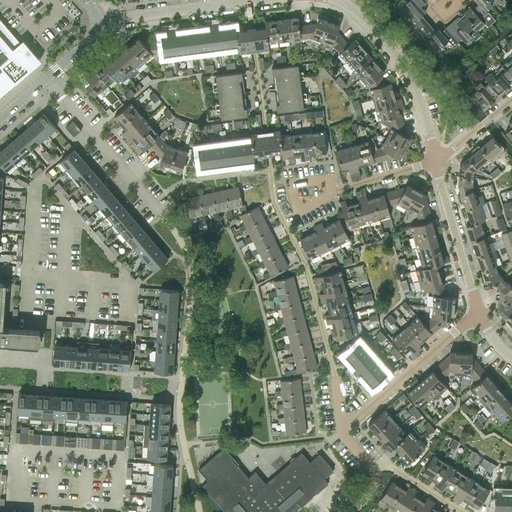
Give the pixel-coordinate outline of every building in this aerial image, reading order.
[(422,8),(426,4),(422,0),(404,0),(404,1),(407,4),(400,10),(407,18),(409,16),(412,20),(411,22),(415,27),(424,18),(422,15),(425,12),(422,8)] [(473,0),(475,1),(478,4),(472,9),(480,19),(488,12),(486,10),(492,5),(489,2),(491,0),(473,0)] [(472,9),(469,6),(463,12),(464,13),(460,17),(461,19),(457,22),(454,19),(445,28),(446,28),(457,42),(457,41),(462,38),(464,41),(471,35),(475,40),(480,35),(478,32),(486,25),(480,19),(472,9)] [(305,25),(299,26),(298,17),(287,19),(289,40),(306,38),(305,25)] [(321,41),(329,21),(318,17),(315,25),(305,25),(306,38),(311,37),(321,41)] [(0,95),(33,67),(38,63),(41,60),(34,53),(30,48),(23,40),(18,40),(5,24),(0,18),(0,95)] [(279,42),(289,40),(287,19),(276,20),(279,42)] [(268,43),(279,42),(276,20),(265,21),(265,28),(266,28),(267,43),(268,43)] [(337,33),(340,25),(329,21),(321,41),(332,45),(335,49),(344,40),(339,34),(337,33)] [(206,51),(217,50),(214,23),(209,24),(210,29),(203,29),(206,51)] [(225,27),(219,27),(219,23),(214,23),(217,50),(228,48),(225,27)] [(491,24),(487,27),(495,35),(498,32),(491,24)] [(237,31),(236,25),(225,27),(228,48),(238,47),(239,47),(237,31)] [(266,28),(265,28),(255,29),(255,27),(253,28),(254,30),(255,33),(254,33),(254,36),(255,36),(255,37),(257,51),(269,49),(268,43),(267,43),(266,28)] [(438,28),(435,31),(432,27),(424,34),(423,36),(427,41),(429,40),(432,44),(429,46),(436,54),(443,47),(446,50),(452,45),(453,46),(458,42),(457,41),(457,42),(446,28),(442,32),(438,28)] [(182,32),(176,33),(176,28),(171,29),(174,55),(185,54),(182,32)] [(248,30),(249,30),(249,28),(247,28),(247,30),(237,31),(239,47),(238,47),(239,53),(251,52),(249,38),(250,38),(250,36),(250,34),(249,34),(248,30)] [(164,56),(174,55),(171,29),(166,29),(167,34),(160,35),(161,41),(163,53),(164,56)] [(195,52),(206,51),(203,29),(193,31),(195,52)] [(185,54),(195,52),(193,31),(182,32),(185,54)] [(146,43),(144,44),(139,38),(130,45),(144,62),(153,54),(163,53),(161,41),(146,43)] [(346,62),(363,47),(355,39),(348,45),(344,40),(335,49),(346,62)] [(136,69),(144,62),(130,45),(122,52),(136,69)] [(353,70),(370,56),(363,47),(346,62),(353,70)] [(498,52),(495,48),(490,52),(494,56),(498,52)] [(128,76),(136,69),(122,52),(114,59),(128,76)] [(511,53),(510,55),(511,57),(511,58),(508,62),(506,61),(502,65),(511,77),(511,53)] [(360,78),(377,64),(370,56),(353,70),(360,78)] [(119,83),(128,76),(114,59),(106,66),(105,66),(116,78),(115,78),(119,83)] [(105,66),(106,66),(102,61),(93,69),(107,85),(115,78),(116,78),(105,66)] [(304,108),(299,76),(298,64),(271,68),(277,112),(304,108)] [(381,75),(384,72),(377,64),(360,78),(370,89),(387,83),(381,75)] [(507,85),(511,80),(511,77),(502,65),(497,69),(498,71),(493,75),(491,72),(484,77),(485,79),(486,79),(498,93),(500,96),(503,93),(504,94),(510,89),(507,85)] [(94,97),(107,85),(93,69),(84,76),(90,83),(85,87),(94,97)] [(248,115),(243,83),(242,72),(215,75),(221,119),(248,115)] [(342,88),(347,84),(342,79),(337,83),(342,88)] [(491,99),(498,93),(486,79),(485,79),(481,82),(480,81),(474,86),(477,89),(469,95),(470,96),(475,102),(478,99),(481,103),(480,105),(484,110),(487,107),(488,108),(494,103),(491,99)] [(373,100),(394,93),(391,83),(387,83),(370,89),(373,100)] [(400,98),(395,99),(394,93),(373,100),(376,110),(401,102),(400,98)] [(121,125),(138,111),(131,102),(114,117),(121,125)] [(398,108),(403,107),(401,102),(376,110),(379,121),(388,118),(390,124),(403,120),(401,114),(400,114),(398,108)] [(125,137),(145,119),(138,111),(121,125),(125,130),(122,133),(125,137)] [(35,121),(47,135),(56,128),(44,114),(35,121)] [(136,142),(152,127),(145,119),(125,137),(128,140),(132,137),(136,142)] [(405,135),(406,132),(403,120),(390,124),(391,128),(386,137),(405,148),(410,138),(405,135)] [(35,121),(27,128),(39,142),(47,135),(35,121)] [(73,137),(81,130),(73,121),(65,128),(73,137)] [(195,130),(197,124),(190,122),(188,127),(195,130)] [(154,149),(163,141),(152,127),(136,142),(143,150),(150,145),(154,149)] [(19,135),(31,149),(39,142),(27,128),(19,135)] [(280,136),(281,136),(280,130),(268,131),(270,145),(269,145),(269,147),(269,149),(270,149),(271,153),(270,153),(270,155),(272,155),(272,153),(282,152),(280,136)] [(315,154),(326,152),(324,131),(312,132),(315,154)] [(264,146),(262,132),(250,134),(251,140),(253,155),(254,155),(264,154),(264,156),(265,156),(265,153),(265,154),(264,150),(265,150),(265,147),(264,147),(264,146)] [(309,155),(315,154),(312,132),(302,134),(305,160),(310,159),(309,155)] [(300,161),(305,160),(302,134),(291,135),(294,157),(300,156),(300,161)] [(19,135),(11,142),(23,156),(31,149),(19,135)] [(282,158),(294,157),(291,135),(281,136),(280,136),(282,152),(282,158)] [(492,162),(505,151),(492,136),(480,147),(489,158),(492,162)] [(399,158),(405,148),(386,137),(380,147),(377,148),(380,161),(392,157),(394,155),(399,158)] [(371,150),(377,148),(375,142),(372,138),(368,139),(368,141),(371,150)] [(254,155),(253,155),(251,140),(241,142),(243,163),(254,162),(254,155)] [(177,147),(166,144),(163,141),(154,149),(160,156),(162,157),(159,164),(170,168),(177,147)] [(377,148),(371,150),(368,141),(357,144),(363,165),(374,162),(374,163),(380,161),(377,148)] [(2,149),(14,163),(23,156),(11,142),(2,149)] [(233,165),(243,163),(241,142),(230,143),(233,165)] [(222,166),(233,165),(230,143),(219,144),(222,166)] [(211,168),(222,166),(219,144),(208,146),(211,168)] [(358,167),(363,165),(357,144),(347,147),(356,178),(361,177),(358,167)] [(480,147),(478,145),(472,150),(474,153),(468,157),(477,168),(489,158),(480,147)] [(200,169),(211,168),(208,146),(197,147),(200,169)] [(180,172),(188,151),(177,147),(170,168),(180,172)] [(351,179),(356,178),(347,147),(336,150),(342,171),(349,169),(351,179)] [(0,150),(0,163),(6,170),(14,163),(2,149),(0,150)] [(67,169),(82,157),(75,149),(60,161),(67,169)] [(88,165),(82,157),(67,169),(74,177),(88,165)] [(473,172),(477,168),(468,157),(460,165),(459,175),(473,177),(473,172)] [(81,185),(95,173),(88,165),(74,177),(81,185)] [(87,193),(101,180),(95,173),(81,185),(87,193)] [(472,183),(473,177),(459,175),(458,185),(461,193),(461,194),(474,189),(472,183)] [(94,200),(108,188),(101,180),(87,193),(94,200)] [(407,208),(417,189),(407,184),(404,190),(401,188),(389,192),(393,204),(397,203),(407,208)] [(238,186),(225,189),(230,209),(239,207),(240,211),(246,209),(246,208),(245,204),(242,205),(238,186)] [(101,208),(115,196),(108,188),(94,200),(101,208)] [(231,215),(230,209),(225,189),(213,192),(217,212),(225,210),(227,216),(231,215)] [(373,197),(367,199),(364,189),(360,190),(369,221),(379,218),(373,197)] [(424,200),(427,195),(417,189),(407,208),(417,214),(418,217),(430,214),(427,202),(424,200)] [(481,195),(477,196),(474,189),(461,194),(461,193),(458,194),(461,203),(464,202),(466,209),(479,204),(480,205),(484,203),(481,195)] [(358,224),(369,221),(360,190),(355,192),(358,202),(352,203),(358,224)] [(218,218),(217,212),(213,192),(200,195),(204,214),(213,213),(214,219),(218,218)] [(387,206),(393,204),(389,192),(383,193),(383,194),(373,197),(379,218),(390,215),(387,206)] [(205,220),(204,214),(200,195),(185,198),(189,218),(199,215),(201,222),(205,220)] [(107,216),(121,204),(115,196),(101,208),(107,216)] [(496,200),(491,201),(493,208),(499,206),(497,199),(496,200)] [(511,220),(511,200),(502,204),(508,222),(511,220)] [(352,203),(346,205),(345,201),(340,202),(347,228),(358,224),(352,203)] [(114,224),(128,212),(121,204),(107,216),(114,224)] [(485,220),(480,205),(479,204),(466,209),(471,224),(480,221),(485,220)] [(246,228),(264,219),(257,206),(240,215),(244,224),(238,227),(240,231),(246,228)] [(120,231),(135,219),(128,212),(114,224),(120,231)] [(435,218),(432,219),(430,214),(418,217),(419,223),(410,226),(413,237),(434,231),(432,225),(437,223),(435,218)] [(502,217),(496,219),(500,231),(506,228),(502,217)] [(127,239),(141,227),(135,219),(120,231),(127,239)] [(252,240),(270,231),(264,219),(246,228),(250,236),(244,239),(247,243),(252,240)] [(339,243),(349,238),(339,219),(329,224),(339,243)] [(485,236),(480,221),(471,224),(466,225),(472,241),(485,236)] [(329,224),(324,227),(322,223),(317,225),(329,248),(339,243),(329,224)] [(319,254),(329,248),(317,225),(313,227),(315,231),(309,234),(319,254)] [(134,247),(148,235),(141,227),(127,239),(134,247)] [(252,255),(258,252),(276,243),(270,231),(252,240),(256,247),(250,250),(252,255)] [(416,247),(437,241),(434,231),(413,237),(416,247)] [(309,258),(319,254),(309,234),(300,239),(309,258)] [(140,255),(154,243),(148,235),(134,247),(140,255)] [(492,242),(488,243),(485,236),(472,241),(477,256),(495,250),(492,242)] [(419,257),(440,251),(437,241),(416,247),(419,257)] [(147,262),(161,250),(154,243),(140,255),(147,262)] [(264,264),(282,255),(276,243),(258,252),(262,260),(256,263),(258,267),(264,264)] [(154,271),(168,259),(161,250),(147,262),(154,271)] [(498,257),(495,250),(477,256),(482,271),(496,266),(493,259),(498,257)] [(446,256),(442,257),(440,251),(419,257),(422,267),(422,268),(436,264),(448,261),(446,256)] [(270,275),(287,266),(282,255),(264,264),(268,272),(262,275),(264,279),(270,276),(270,275)] [(439,274),(436,264),(422,268),(422,267),(415,269),(418,280),(439,274)] [(502,278),(498,273),(496,266),(482,271),(485,280),(492,287),(502,278)] [(322,287),(343,281),(340,270),(315,277),(316,282),(321,281),(322,287)] [(431,288),(442,285),(439,274),(418,280),(422,291),(431,288)] [(277,295),(296,290),(292,276),(273,281),(276,291),(270,293),(271,297),(277,295)] [(320,298),(346,292),(343,281),(322,287),(324,293),(319,294),(320,298)] [(511,286),(511,285),(508,281),(500,289),(499,300),(511,300),(511,286)] [(0,328),(0,320),(3,283),(0,282),(0,343),(39,347),(40,330),(9,328),(9,329),(0,328)] [(446,296),(446,293),(443,284),(442,285),(431,288),(433,295),(432,306),(454,308),(455,296),(446,296)] [(160,288),(159,299),(178,300),(178,290),(160,288)] [(281,308),(299,303),(296,290),(277,295),(279,304),(273,305),(274,310),(281,308)] [(328,308),(349,302),(346,292),(320,298),(321,303),(326,302),(328,308)] [(159,299),(158,310),(177,311),(178,300),(159,299)] [(511,300),(499,300),(498,310),(505,319),(511,312),(511,300)] [(326,319),(351,313),(349,302),(328,308),(329,313),(325,315),(326,319)] [(284,321),(303,316),(299,303),(281,308),(283,317),(276,318),(278,323),(284,321)] [(453,319),(454,308),(432,306),(431,318),(429,320),(437,330),(446,322),(446,319),(453,319)] [(158,310),(158,320),(176,321),(177,311),(158,310)] [(333,329),(354,323),(351,313),(326,319),(327,324),(332,323),(333,329)] [(287,334),(306,329),(303,316),(284,321),(286,329),(280,331),(281,336),(287,334)] [(429,320),(424,324),(417,316),(409,324),(423,340),(431,333),(432,334),(437,330),(429,320)] [(158,320),(157,330),(176,331),(176,321),(158,320)] [(336,340),(357,334),(354,323),(333,329),(336,340)] [(419,344),(423,340),(409,324),(401,331),(418,351),(422,348),(419,344)] [(291,347),(310,342),(306,329),(287,334),(290,342),(283,344),(285,349),(291,347)] [(157,330),(156,340),(175,342),(176,331),(157,330)] [(415,354),(418,351),(401,331),(392,338),(407,355),(411,351),(415,354)] [(156,340),(156,350),(174,352),(175,342),(156,340)] [(350,363),(366,348),(359,340),(343,354),(350,363)] [(294,360),(313,355),(310,342),(291,347),(293,355),(287,357),(288,362),(294,360)] [(53,364),(64,365),(66,345),(54,344),(53,364)] [(107,368),(118,369),(120,349),(120,344),(109,344),(109,348),(107,368)] [(64,365),(75,366),(76,346),(66,345),(64,365)] [(75,366),(86,366),(87,347),(76,346),(75,366)] [(87,347),(86,366),(97,367),(98,348),(87,347)] [(393,355),(398,351),(395,347),(390,351),(393,355)] [(109,348),(98,348),(97,367),(107,368),(109,348)] [(374,357),(367,349),(366,348),(350,363),(354,367),(351,371),(354,374),(374,357)] [(131,350),(120,349),(118,369),(130,369),(131,350)] [(156,350),(155,360),(174,361),(174,352),(156,350)] [(397,359),(402,355),(398,351),(393,355),(397,359)] [(459,374),(461,352),(450,351),(449,358),(446,358),(437,366),(445,375),(448,373),(459,374)] [(472,359),(472,353),(461,352),(459,374),(471,375),(473,377),(483,369),(475,360),(472,359)] [(298,372),(316,367),(313,355),(294,360),(297,368),(290,370),(285,371),(285,376),(291,375),(298,373),(298,372)] [(381,365),(374,357),(354,374),(357,378),(360,375),(364,379),(381,365)] [(154,371),(173,372),(174,361),(155,360),(154,371)] [(372,388),(388,373),(381,365),(364,379),(372,388)] [(441,379),(445,375),(437,366),(432,370),(432,371),(424,378),(438,394),(447,387),(441,379)] [(487,375),(487,374),(483,369),(473,377),(477,382),(470,388),(477,397),(494,383),(487,375)] [(430,401),(438,394),(424,378),(420,382),(417,378),(413,381),(430,401)] [(275,396),(282,395),(301,393),(299,379),(280,381),(281,391),(274,392),(275,396)] [(422,409),(430,401),(413,381),(409,384),(412,388),(407,392),(422,409)] [(484,405),(501,391),(494,383),(477,397),(484,405)] [(508,392),(505,395),(501,391),(484,405),(492,413),(511,396),(508,392)] [(17,413),(30,414),(31,394),(19,393),(17,413)] [(283,409),(303,406),(301,393),(282,395),(283,404),(276,405),(277,409),(283,409)] [(30,414),(29,418),(41,419),(42,415),(43,395),(31,394),(30,414)] [(42,415),(41,419),(53,420),(54,415),(55,396),(43,395),(42,415)] [(54,415),(66,416),(67,397),(55,396),(54,415)] [(511,403),(511,401),(511,396),(492,413),(499,422),(511,410),(511,403)] [(77,422),(77,417),(79,398),(67,397),(66,416),(65,421),(77,422)] [(77,417),(89,418),(91,398),(79,398),(77,417)] [(89,418),(101,419),(103,399),(91,398),(89,418)] [(113,424),(114,420),(115,400),(103,399),(101,419),(101,424),(113,424)] [(127,401),(115,400),(114,420),(126,420),(127,401)] [(152,403),(151,414),(169,415),(170,404),(152,403)] [(413,414),(418,410),(414,405),(409,409),(413,414)] [(278,423),(285,422),(304,420),(303,406),(283,409),(284,417),(278,418),(278,423)] [(376,432),(392,418),(385,409),(368,424),(376,432)] [(417,419),(422,415),(418,410),(413,414),(417,419)] [(151,414),(150,425),(169,426),(169,415),(151,414)] [(383,440),(399,426),(392,418),(376,432),(383,440)] [(287,434),(306,432),(304,420),(285,422),(286,430),(279,431),(280,436),(287,435),(287,434)] [(426,430),(431,426),(428,422),(423,426),(426,430)] [(149,436),(168,437),(169,426),(150,425),(144,424),(144,435),(149,436)] [(406,434),(399,426),(383,440),(390,449),(394,446),(394,445),(406,434)] [(435,430),(434,429),(431,426),(426,430),(430,434),(435,430)] [(401,453),(417,439),(410,431),(406,434),(394,445),(394,446),(401,453)] [(149,436),(149,446),(167,448),(168,437),(149,436)] [(408,462),(425,448),(417,439),(401,453),(408,462)] [(148,458),(166,459),(167,448),(149,446),(148,458)] [(225,448),(199,470),(208,481),(203,486),(204,486),(213,497),(213,498),(214,499),(215,498),(226,511),(292,511),(296,509),(297,510),(300,507),(300,506),(302,504),(311,496),(312,497),(316,494),(315,493),(326,483),(327,484),(328,483),(323,478),(332,470),(333,470),(319,454),(309,462),(307,459),(306,459),(301,453),(288,464),(289,465),(275,477),(274,476),(266,483),(255,471),(248,478),(238,466),(233,460),(234,459),(225,448)] [(432,479),(443,461),(433,455),(422,473),(432,479)] [(438,489),(452,466),(443,461),(432,479),(437,482),(434,486),(438,489)] [(154,463),(153,474),(172,476),(173,464),(154,463)] [(450,491),(461,472),(452,466),(438,489),(442,491),(445,487),(450,491)] [(456,500),(470,478),(461,472),(450,491),(455,494),(452,498),(456,500)] [(153,474),(153,485),(171,486),(172,476),(153,474)] [(468,502),(480,484),(470,478),(456,500),(460,503),(463,499),(468,502)] [(389,505),(401,486),(391,481),(380,499),(389,505)] [(478,508),(489,490),(480,484),(468,502),(478,508)] [(153,485),(152,496),(170,497),(171,486),(153,485)] [(398,511),(413,488),(409,486),(406,490),(401,486),(389,505),(398,511)] [(417,491),(413,488),(398,511),(400,511),(410,511),(419,498),(414,495),(417,491)] [(506,511),(507,491),(496,490),(495,511),(506,511)] [(152,496),(151,507),(170,508),(170,497),(152,496)] [(423,511),(431,500),(427,497),(424,501),(419,498),(410,511),(423,511)] [(432,507),(435,503),(431,500),(423,511),(436,511),(438,510),(432,507)]
